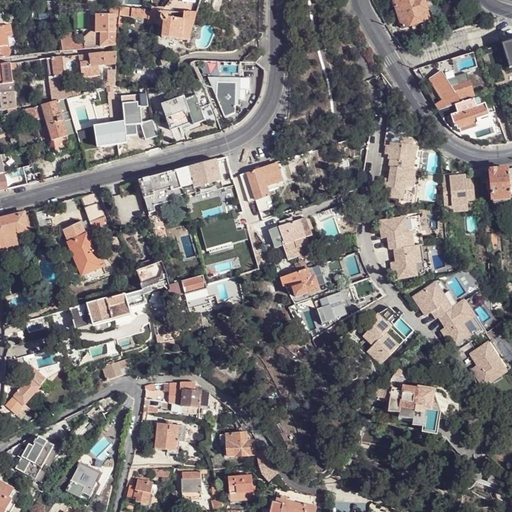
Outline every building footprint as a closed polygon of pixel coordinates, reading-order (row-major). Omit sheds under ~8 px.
[(393,0),(403,29),(429,20),(427,12),(427,11),(423,0),(393,0)] [(9,22),(15,22),(19,2),(13,2),(9,22)] [(116,7),(111,7),(111,15),(116,15),(119,15),(120,7),(116,7)] [(129,8),(120,7),(119,15),(119,16),(129,17),(129,8)] [(146,21),(155,22),(157,10),(151,10),(145,9),(138,9),(129,8),(129,17),(129,18),(146,20),(146,21)] [(184,13),(182,21),(183,21),(193,23),(196,14),(184,13)] [(101,15),(101,33),(116,33),(116,15),(111,15),(101,15)] [(160,38),(180,40),(183,21),(182,21),(167,19),(166,20),(165,22),(162,22),(160,38)] [(180,40),(188,41),(193,23),(183,21),(180,40)] [(0,58),(11,57),(9,45),(8,42),(7,37),(12,37),(11,25),(6,26),(0,27),(0,58)] [(61,44),(85,42),(85,37),(74,38),(73,33),(59,35),(61,44)] [(97,33),(91,33),(91,37),(85,37),(85,42),(85,49),(93,49),(96,48),(96,42),(102,42),(101,33),(97,33)] [(114,46),(117,46),(119,33),(116,33),(101,33),(102,42),(96,42),(96,48),(114,47),(114,46)] [(511,41),(503,44),(501,45),(509,68),(511,67),(511,41)] [(62,51),(85,49),(85,42),(61,44),(62,51)] [(113,64),(117,64),(117,52),(114,53),(114,52),(103,53),(90,54),(91,61),(92,67),(100,66),(113,64)] [(65,76),(63,56),(47,58),(53,102),(59,100),(68,98),(67,94),(65,76)] [(92,67),(91,61),(81,62),(83,78),(102,75),(100,66),(92,67)] [(12,70),(11,63),(0,64),(0,84),(13,83),(12,70)] [(241,72),(240,65),(224,66),(224,73),(241,72)] [(450,86),(454,88),(459,86),(469,83),(466,75),(456,79),(454,79),(451,73),(448,75),(445,71),(442,73),(450,86)] [(430,80),(448,109),(455,107),(474,100),(475,100),(469,83),(459,86),(454,88),(450,86),(442,73),(430,80)] [(251,79),(208,78),(213,90),(215,90),(215,92),(217,92),(217,100),(225,118),(236,114),(236,100),(246,100),(246,90),(250,90),(251,79)] [(16,107),(13,83),(0,84),(0,88),(3,107),(3,109),(12,108),(16,107)] [(93,91),(95,99),(111,96),(110,93),(115,93),(115,87),(110,88),(93,91)] [(81,94),(87,115),(91,114),(99,112),(95,99),(93,91),(81,94)] [(171,102),(161,106),(170,131),(191,123),(192,126),(205,121),(205,120),(203,121),(195,97),(185,100),(184,98),(178,100),(175,92),(168,95),(171,102)] [(74,123),(88,119),(87,115),(81,94),(71,97),(68,98),(74,123)] [(147,95),(122,95),(122,108),(123,108),(123,125),(141,124),(146,140),(158,137),(153,123),(153,120),(144,123),(143,108),(147,108),(147,95)] [(59,100),(69,135),(77,132),(77,130),(74,123),(68,98),(59,100)] [(53,102),(42,105),(44,111),(53,140),(69,135),(59,100),(53,102)] [(451,117),(455,128),(457,127),(477,120),(489,115),(485,104),(476,107),(474,100),(455,107),(458,114),(451,116),(451,117)] [(32,115),(44,111),(42,105),(30,108),(32,115)] [(439,112),(443,120),(451,117),(451,116),(458,114),(455,107),(448,109),(439,112)] [(91,114),(87,115),(88,119),(74,123),(77,130),(94,126),(91,114)] [(459,130),(461,133),(477,128),(476,124),(477,124),(478,123),(477,120),(457,127),(457,129),(458,130),(459,130)] [(490,129),(496,145),(506,144),(500,126),(490,129)] [(401,201),(416,204),(417,198),(421,172),(420,172),(423,152),(416,151),(416,147),(411,146),(412,141),(403,140),(402,145),(392,143),(389,160),(393,160),(389,186),(385,185),(383,199),(401,201)] [(27,166),(33,164),(29,147),(23,149),(27,166)] [(222,181),(216,159),(188,167),(191,177),(194,185),(195,188),(222,181)] [(282,162),(277,163),(283,181),(288,179),(282,162)] [(257,200),(261,212),(275,207),(268,186),(283,181),(277,163),(264,168),(247,173),(241,175),(250,202),(257,200)] [(175,171),(178,180),(191,177),(188,167),(175,171)] [(491,201),(492,206),(511,204),(511,199),(510,200),(509,180),(511,180),(511,169),(508,170),(489,172),(480,172),(482,183),(486,184),(487,191),(491,190),(491,201)] [(481,180),(480,172),(470,170),(469,177),(481,180)] [(139,181),(144,198),(150,196),(153,195),(153,192),(170,188),(171,191),(180,188),(178,180),(175,171),(139,181)] [(442,177),(444,210),(452,209),(452,207),(467,206),(467,202),(474,201),(473,181),(466,182),(465,178),(459,178),(451,179),(451,176),(442,177)] [(191,177),(178,180),(180,188),(181,189),(194,185),(191,177)] [(224,188),(222,181),(195,188),(196,192),(197,196),(224,188)] [(194,185),(181,189),(182,192),(182,194),(183,196),(196,192),(195,188),(194,185)] [(149,212),(149,215),(160,212),(156,199),(182,192),(181,189),(180,188),(171,191),(170,188),(153,192),(153,195),(150,196),(154,211),(149,212)] [(83,208),(91,227),(104,223),(105,217),(105,216),(103,217),(97,203),(98,203),(94,193),(78,197),(82,208),(83,208)] [(183,196),(182,194),(174,197),(177,206),(185,203),(183,196)] [(144,198),(149,212),(154,211),(150,196),(144,198)] [(32,228),(35,227),(31,210),(0,217),(0,256),(19,251),(16,232),(32,228)] [(233,214),(200,224),(208,250),(248,238),(245,227),(238,230),(233,214)] [(392,242),(393,250),(395,249),(413,247),(411,232),(407,232),(404,218),(380,222),(382,232),(388,231),(389,243),(392,242)] [(285,245),(311,239),(314,238),(308,220),(279,228),(285,245)] [(76,261),(82,274),(104,265),(94,244),(92,245),(87,235),(82,222),(79,223),(73,226),(62,231),(68,243),(73,255),(76,261)] [(279,228),(275,229),(281,246),(284,246),(285,245),(279,228)] [(357,242),(357,234),(343,237),(346,242),(341,244),(345,257),(359,252),(357,242)] [(316,254),(311,239),(285,245),(284,246),(289,261),(316,254)] [(409,277),(410,283),(422,278),(421,270),(425,270),(423,261),(420,262),(417,246),(413,247),(395,249),(399,279),(409,277)] [(360,257),(347,260),(351,274),(363,271),(360,257)] [(295,263),(298,272),(308,269),(305,260),(295,263)] [(292,286),(295,297),(318,290),(319,292),(328,290),(326,286),(318,289),(315,278),(323,275),(320,265),(308,269),(298,272),(282,278),(287,288),(292,286)] [(141,282),(144,288),(144,289),(168,282),(165,273),(141,282)] [(315,278),(318,289),(326,286),(323,275),(315,278)] [(166,288),(174,296),(185,293),(185,294),(207,288),(203,276),(168,285),(168,282),(144,289),(145,294),(166,288)] [(381,292),(370,278),(362,281),(367,295),(372,293),(375,294),(381,292)] [(440,317),(457,342),(469,334),(463,324),(470,319),(460,303),(458,305),(442,279),(426,285),(429,289),(415,298),(422,308),(425,306),(430,314),(433,312),(437,319),(440,317)] [(2,286),(2,296),(12,294),(10,284),(2,285),(2,286)] [(144,289),(144,288),(71,308),(76,329),(92,326),(132,314),(130,307),(147,302),(145,294),(144,289)] [(340,288),(313,298),(314,302),(320,324),(328,322),(346,316),(343,308),(342,303),(344,302),(340,288)] [(491,297),(492,310),(501,305),(500,296),(491,297)] [(294,304),(296,308),(314,302),(313,298),(294,304)] [(422,308),(427,316),(430,314),(425,306),(422,308)] [(368,351),(381,364),(399,346),(385,334),(391,328),(377,315),(370,322),(374,325),(363,336),(373,346),(368,351)] [(150,325),(153,339),(200,331),(197,316),(150,325)] [(385,334),(399,346),(404,340),(391,328),(385,334)] [(478,373),(486,385),(502,374),(511,367),(511,366),(504,355),(503,356),(494,342),(495,342),(494,339),(489,343),(472,354),(479,364),(483,369),(478,373)] [(131,373),(135,373),(133,366),(129,357),(123,360),(97,370),(103,384),(120,375),(122,374),(131,373)] [(43,383),(48,377),(32,361),(19,374),(26,381),(7,400),(17,410),(43,384),(43,383)] [(479,364),(473,369),(476,374),(478,373),(483,369),(479,364)] [(196,381),(181,382),(181,389),(183,389),(183,388),(194,390),(194,387),(196,387),(196,381)] [(181,382),(170,382),(169,402),(182,405),(182,395),(183,389),(181,389),(181,382)] [(376,399),(380,398),(386,389),(386,388),(378,385),(376,399)] [(389,400),(392,401),(391,411),(402,413),(401,417),(416,419),(414,426),(428,428),(429,419),(433,420),(433,411),(433,409),(435,402),(435,401),(434,401),(430,400),(432,389),(403,385),(402,393),(391,392),(386,389),(380,398),(389,400)] [(181,412),(196,414),(197,408),(199,408),(199,407),(201,390),(199,390),(194,390),(183,388),(183,389),(182,395),(182,405),(181,406),(181,412)] [(199,407),(202,407),(203,403),(208,404),(209,392),(201,388),(201,390),(199,407)] [(216,409),(217,398),(209,392),(208,404),(203,403),(202,407),(216,409)] [(433,411),(449,420),(454,405),(438,397),(433,411)] [(17,467),(42,482),(66,440),(83,423),(78,414),(40,434),(38,438),(37,437),(35,441),(36,442),(35,445),(30,442),(26,450),(23,457),(17,467)] [(155,449),(177,451),(179,441),(185,442),(187,426),(180,426),(170,425),(167,424),(157,423),(157,426),(155,449)] [(236,455),(236,456),(248,455),(248,454),(255,454),(253,441),(247,440),(246,432),(227,434),(227,444),(226,444),(227,456),(236,455)] [(257,450),(259,465),(272,462),(264,449),(257,450)] [(98,494),(107,476),(79,462),(65,491),(90,503),(95,493),(98,494)] [(181,478),(182,492),(201,491),(200,472),(182,472),(182,478),(181,478)] [(228,477),(230,500),(253,498),(252,475),(228,477)] [(138,496),(148,499),(150,492),(151,487),(152,484),(152,483),(147,482),(139,480),(134,479),(133,486),(129,485),(127,496),(137,499),(138,496)] [(0,511),(4,511),(12,498),(9,496),(14,487),(4,481),(2,483),(0,481),(0,511)] [(9,496),(12,498),(17,489),(14,487),(9,496)] [(12,498),(4,511),(10,511),(22,491),(17,489),(12,498)] [(314,511),(316,507),(305,504),(298,502),(298,504),(286,501),(280,500),(276,499),(274,502),(271,502),(268,511),(314,511)]
